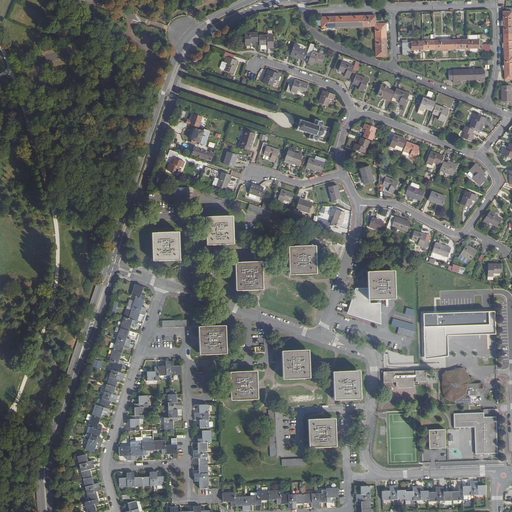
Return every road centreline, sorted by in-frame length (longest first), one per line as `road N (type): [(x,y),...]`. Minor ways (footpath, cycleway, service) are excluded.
road 1 (track): [(0,426),(48,317),(57,263),(55,218),(11,71)]
road 2 (primary): [(116,263),(191,48),(212,29),(280,0)]
road 3 (primary): [(252,0),(208,22),(181,49),(122,218)]
road 4 (primary): [(46,511),(45,464),(76,366)]
road 5 (residential): [(321,336),(356,235),(359,202)]
road 6 (residential): [(355,115),(343,92),(325,82),(264,60),(248,76)]
road 7 (residential): [(355,115),(478,154)]
road 8 (track): [(297,124),(175,84)]
road 9 (residential): [(105,467),(141,352)]
